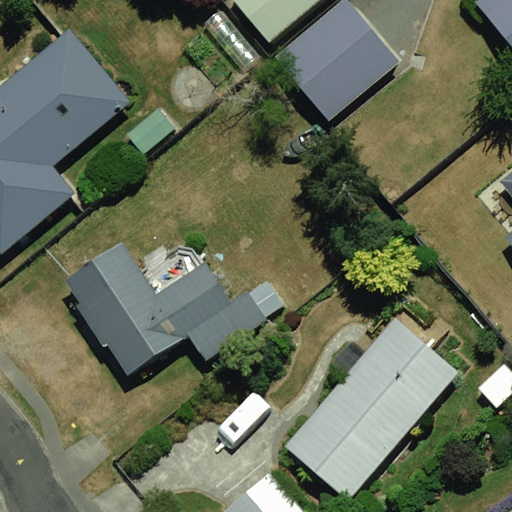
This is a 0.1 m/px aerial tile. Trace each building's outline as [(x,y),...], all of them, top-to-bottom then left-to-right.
[(235,0),(263,36),(310,0),(235,0)] [(511,0),(465,0),(511,50),(511,0)] [(341,1),(272,54),(317,113),(387,60),(341,1)] [(58,33),(0,83),(0,252),(74,189),(54,167),(123,108),(58,33)] [(511,173),(498,185),(511,202),(511,173)] [(130,236),(56,283),(115,377),(189,330),(168,296),(130,236)] [(265,328),(213,270),(168,296),(217,364),(265,328)] [(386,310),(228,511),(350,511),(462,369),(386,310)]
